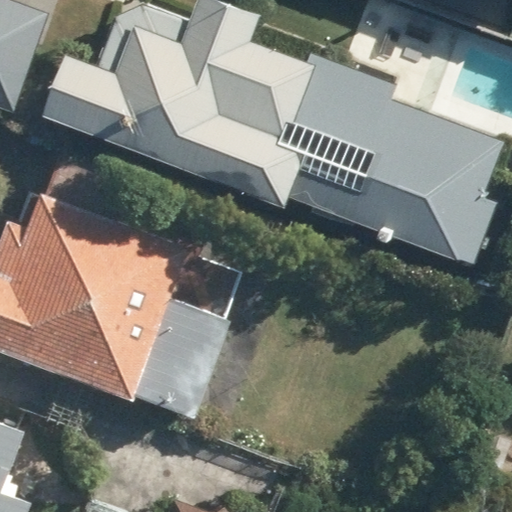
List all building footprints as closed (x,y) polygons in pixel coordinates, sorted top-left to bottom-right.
[(10,0),(0,0),(0,109),(2,110),(40,10),(10,0)] [(69,53),(46,112),(290,206),(292,198),(478,270),(506,197),(489,191),(509,140),(397,98),(401,88),(319,56),(315,64),(257,42),(268,14),(231,0),(198,0),(189,23),(130,1),(105,67),(69,53)] [(0,222),(0,356),(179,425),(238,271),(94,216),(105,188),(44,164),(32,195),(23,192),(10,226),(0,222)] [(0,460),(14,425),(0,419),(0,511),(10,511),(17,496),(0,489),(0,460)] [(102,511),(79,503),(75,511),(208,511),(165,496),(158,511),(102,511)]
